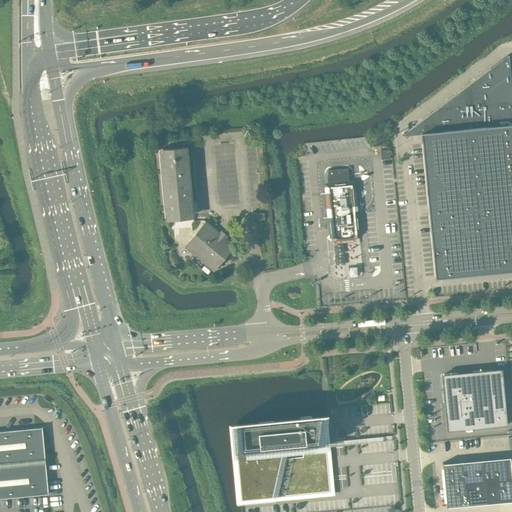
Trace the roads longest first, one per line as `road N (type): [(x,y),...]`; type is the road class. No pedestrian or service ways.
road 1 (motorway): [(103,65),(346,28),(408,0)]
road 2 (motorway): [(300,0),(245,23),(49,48)]
road 3 (secondary): [(29,63),(35,120),(83,304)]
road 4 (secondary): [(116,343),(62,111)]
road 5 (unclassified): [(402,344),(417,511)]
road 6 (secondary): [(97,362),(136,511)]
road 7 (unclassified): [(267,332),(116,343)]
road 8 (unclassified): [(269,348),(400,330)]
road 9 (unclassified): [(398,320),(267,332)]
